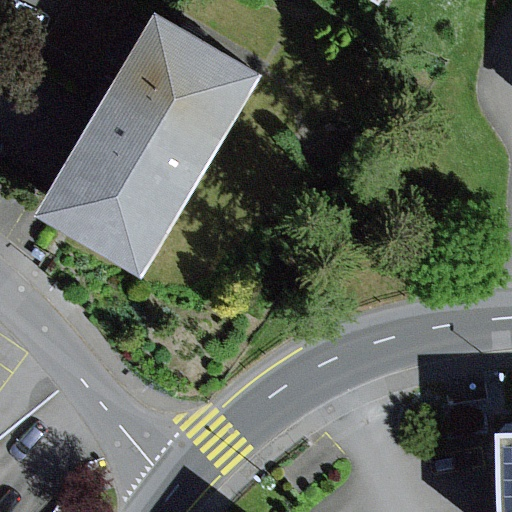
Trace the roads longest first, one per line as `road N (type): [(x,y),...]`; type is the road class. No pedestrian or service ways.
road 1 (residential): [(511,316),(352,351),(214,441),(167,486)]
road 2 (residential): [(167,486),(0,287)]
